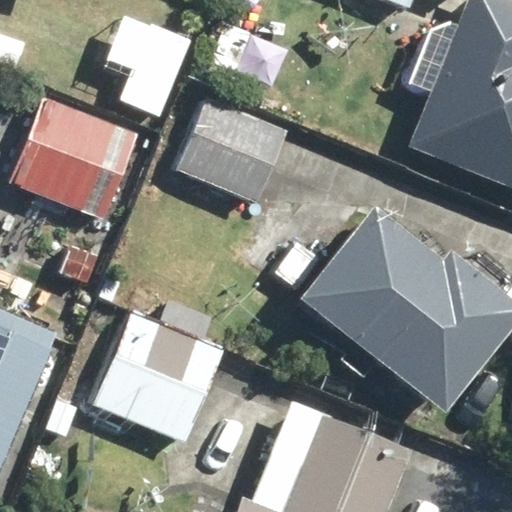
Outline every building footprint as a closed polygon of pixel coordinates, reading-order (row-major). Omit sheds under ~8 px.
[(398,66),(377,118),(413,133),(406,149),(511,192),(511,0),(462,0),(430,79),(398,66)] [(415,0),(387,0),(412,10),(415,0)] [(191,42),(125,13),(101,69),(128,80),(120,99),(159,116),(191,42)] [(34,30),(0,15),(0,67),(15,74),(34,30)] [(293,131),(207,92),(173,166),(258,206),(293,131)] [(136,135),(45,99),(12,183),(103,218),(136,135)] [(369,207),(295,297),(441,418),(511,331),(511,297),(448,245),(435,261),(369,207)] [(132,312),(91,401),(183,442),(224,351),(201,341),(212,318),(167,298),(156,323),(132,312)] [(0,484),(1,485),(59,354),(0,327),(0,484)] [(243,490),(234,511),(383,511),(410,446),(290,398),(252,494),(243,490)]
